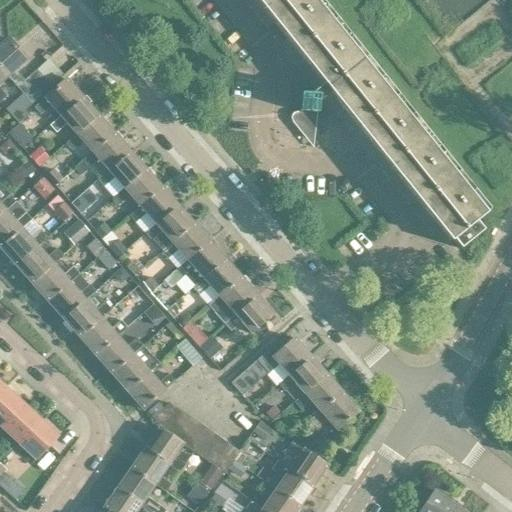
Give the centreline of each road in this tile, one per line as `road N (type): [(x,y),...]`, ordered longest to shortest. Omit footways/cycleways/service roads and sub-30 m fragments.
road 1 (residential): [(422,414),(60,0)]
road 2 (residential): [(49,511),(100,430),(93,411),(0,325)]
road 3 (unclassified): [(422,414),(511,255)]
